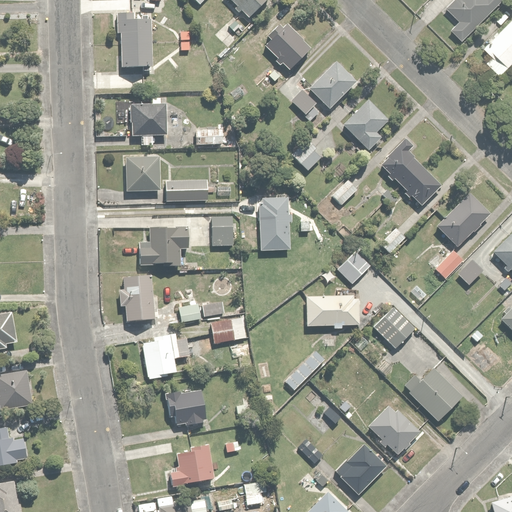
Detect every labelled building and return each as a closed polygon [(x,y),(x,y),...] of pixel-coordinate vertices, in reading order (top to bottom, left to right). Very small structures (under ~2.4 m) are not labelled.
[(231,0),(238,6),(235,9),(249,24),(273,0),(231,0)] [(454,0),(447,8),(461,22),(453,30),(464,40),(504,0),(454,0)] [(136,13),(118,13),(119,36),(123,36),(123,69),(156,68),(155,19),(152,19),(152,16),(137,16),(136,13)] [(271,40),(266,46),(294,71),(315,48),(283,18),(267,36),(271,40)] [(511,21),(484,49),(494,58),(487,64),(499,76),(511,63),(511,21)] [(357,78),(337,61),(310,91),(307,88),(293,103),(309,118),(324,101),(331,107),(357,78)] [(164,96),(151,97),(152,104),(131,106),(132,122),(134,122),(135,138),(171,136),(169,103),(165,103),(164,96)] [(392,122),(369,100),(344,126),(371,152),(384,139),(380,135),(392,122)] [(226,127),(197,129),(198,144),(227,143),(226,127)] [(390,158),(382,165),(392,175),(390,177),(394,181),(397,178),(407,189),(403,192),(411,200),(414,196),(422,204),(442,185),(412,153),(419,146),(409,135),(387,155),(390,158)] [(323,146),(313,136),(294,154),(311,170),(323,159),(317,152),(323,146)] [(161,156),(127,157),(128,192),(162,191),(161,156)] [(210,180),(166,182),(167,203),(210,201),(210,180)] [(357,190),(348,180),(333,194),(343,203),(357,190)] [(489,212),(469,193),(438,226),(458,245),(489,212)] [(291,198),(262,199),(262,203),(259,203),(261,251),(293,249),(291,198)] [(235,216),(212,216),(211,245),(235,245),(235,216)] [(312,217),(300,217),(300,232),(312,231),(312,217)] [(190,228),(150,228),(150,241),(140,241),(140,264),(185,264),(185,248),(190,248),(190,228)] [(511,234),(495,252),(511,268),(511,234)] [(445,243),(439,251),(445,257),(435,267),(445,277),(462,260),(445,243)] [(375,266),(357,248),(337,269),(355,286),(375,266)] [(474,260),(461,274),(472,284),(485,271),(474,260)] [(155,295),(154,274),(125,276),(125,288),(122,289),(122,307),(127,307),(128,323),(160,321),(158,295),(155,295)] [(199,287),(186,290),(188,300),(202,297),(199,287)] [(363,297),(308,296),(307,325),(362,326),(363,297)] [(226,302),(203,305),(204,316),(228,313),(226,302)] [(200,303),(178,307),(181,322),(203,318),(200,303)] [(417,327),(395,306),(376,326),(398,347),(417,327)] [(511,310),(503,320),(511,328),(511,310)] [(18,341),(13,313),(0,315),(0,348),(8,347),(7,343),(18,341)] [(244,317),(210,321),(213,344),(247,339),(244,317)] [(155,342),(144,344),(149,379),(179,375),(177,359),(182,359),(178,333),(154,337),(155,342)] [(317,351),(284,380),(295,392),(327,362),(317,351)] [(470,387),(441,362),(425,380),(416,372),(405,385),(413,392),(410,395),(440,421),(470,387)] [(30,370),(0,375),(0,396),(3,411),(37,404),(30,370)] [(176,409),(178,424),(188,423),(188,426),(207,424),(206,420),(209,419),(204,390),(184,392),(184,390),(166,392),(169,410),(176,409)] [(398,413),(390,406),(370,427),(401,454),(423,430),(400,411),(398,413)] [(11,427),(0,428),(0,466),(28,463),(24,437),(13,438),(11,427)] [(310,433),(299,446),(318,462),(329,450),(310,433)] [(388,467),(368,444),(349,461),(348,459),(337,469),(359,494),(388,467)] [(194,451),(178,452),(179,471),(170,472),(171,483),(215,480),(212,445),(193,447),(194,451)] [(268,481),(243,483),(245,505),(266,503),(265,492),(269,492),(268,481)] [(21,511),(18,483),(0,485),(0,511),(21,511)] [(348,511),(328,493),(310,511),(348,511)] [(511,511),(511,496),(492,502),(494,511),(511,511)] [(194,511),(193,500),(160,505),(161,511),(194,511)]
